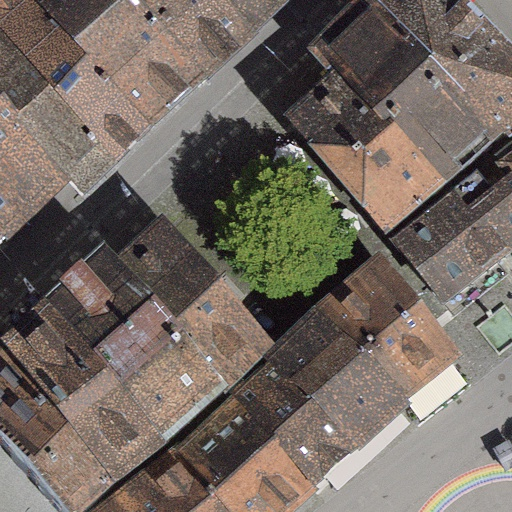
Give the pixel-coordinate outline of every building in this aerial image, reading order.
[(178,120),(57,0),(0,0),(0,3),(152,146),(178,120)] [(57,0),(178,120),(202,97),(97,0),(57,0)] [(97,0),(202,97),(251,50),(200,0),(97,0)] [(275,0),(200,0),(251,50),(287,11),(275,0)] [(275,0),(287,11),(297,0),(275,0)] [(374,0),(361,12),(509,156),(511,154),(511,69),(444,0),(374,0)] [(78,217),(152,146),(0,3),(0,140),(69,205),(78,217)] [(448,200),(509,156),(361,12),(305,65),(336,94),(448,200)] [(448,200),(336,94),(287,136),(382,249),(448,200)] [(10,266),(69,205),(0,140),(0,256),(5,261),(10,266)] [(452,326),(511,279),(511,183),(508,178),(396,257),(452,326)] [(171,226),(105,277),(224,414),(233,406),(268,373),(277,364),(171,226)] [(406,416),(463,374),(381,276),(321,323),(406,416)] [(105,277),(47,331),(164,471),(176,462),(224,414),(105,277)] [(358,463),(406,416),(321,323),(277,364),(268,373),(358,463)] [(47,331),(10,367),(123,506),(164,471),(47,331)] [(0,376),(0,445),(60,511),(115,511),(123,506),(10,367),(0,376)] [(311,503),(358,463),(268,373),(233,406),(311,503)] [(214,511),(300,511),(311,503),(233,406),(224,414),(176,462),(214,511)] [(214,511),(176,462),(164,471),(123,506),(115,511),(214,511)]
